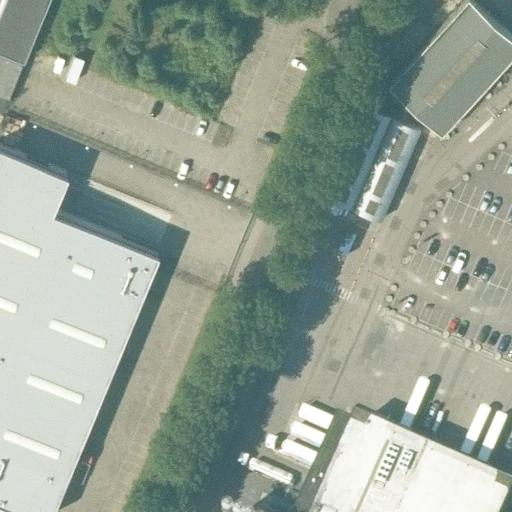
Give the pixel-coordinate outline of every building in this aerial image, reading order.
[(46,0),(1,0),(0,4),(0,48),(23,58),(46,0)] [(408,0),(405,8),(436,21),(471,36),(484,6),(471,0),(408,0)] [(22,60),(0,51),(0,90),(8,94),(22,60)] [(350,292),(422,126),(363,101),(292,266),(350,292)] [(0,497),(22,507),(22,506),(34,511),(36,511),(48,511),(78,442),(79,440),(158,249),(150,246),(91,222),(52,206),(66,169),(0,142),(0,497)] [(511,511),(511,510),(511,496),(356,427),(331,485),(325,482),(322,482),(319,482),(315,483),(313,485),(310,487),(308,489),(298,511),(511,511)]
